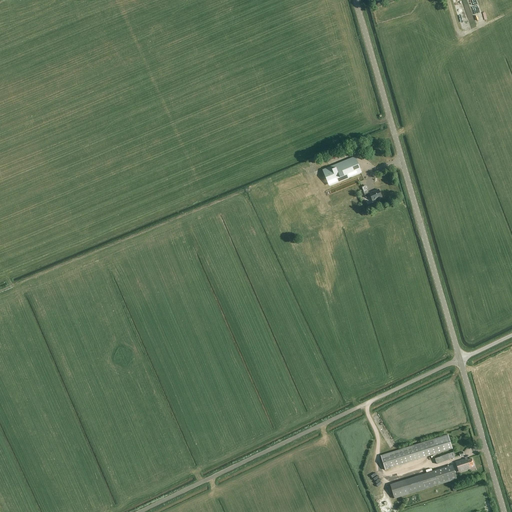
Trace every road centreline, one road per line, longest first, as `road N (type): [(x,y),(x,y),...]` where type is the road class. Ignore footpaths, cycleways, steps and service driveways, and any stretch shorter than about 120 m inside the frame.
road 1 (tertiary): [(459,359),(355,0)]
road 2 (unclassified): [(139,511),(459,359)]
road 3 (tertiary): [(503,511),(459,359)]
